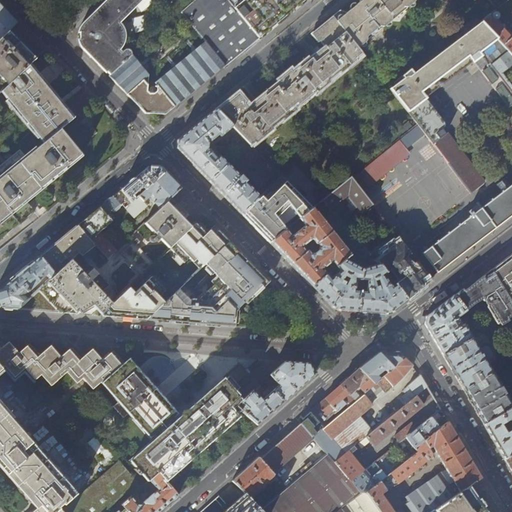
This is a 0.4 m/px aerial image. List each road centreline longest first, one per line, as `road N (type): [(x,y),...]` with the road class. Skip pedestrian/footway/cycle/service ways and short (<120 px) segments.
road 1 (residential): [(359,350),(0,322)]
road 2 (residential): [(154,141),(359,350)]
road 3 (residential): [(359,350),(174,511)]
road 4 (residential): [(154,141),(330,0)]
road 5 (residential): [(511,500),(403,316)]
road 6 (residential): [(0,272),(154,141)]
road 7 (residential): [(154,141),(13,0)]
road 8 (residential): [(511,234),(403,316)]
